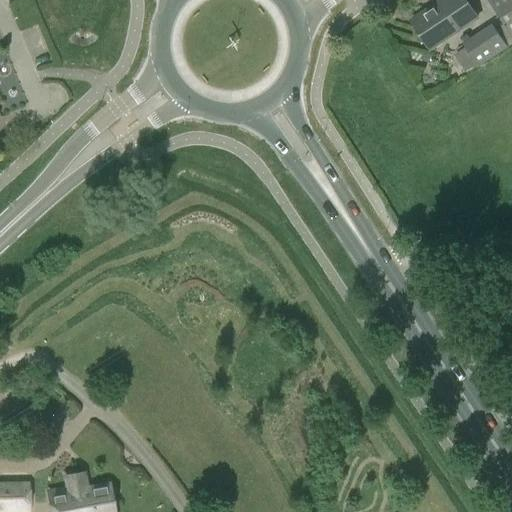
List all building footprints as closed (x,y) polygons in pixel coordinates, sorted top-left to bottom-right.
[(442,0),(411,21),(430,50),(478,18),(466,0),(442,0)] [(511,0),(488,0),(504,25),(511,35),(511,0)] [(492,24),(463,43),(465,46),(476,63),(479,67),(508,48),(496,30),(492,24)] [(83,474),(66,477),(68,489),(50,493),(53,511),(112,511),(108,485),(86,489),(83,474)] [(0,511),(29,511),(29,482),(0,482),(0,511)]
